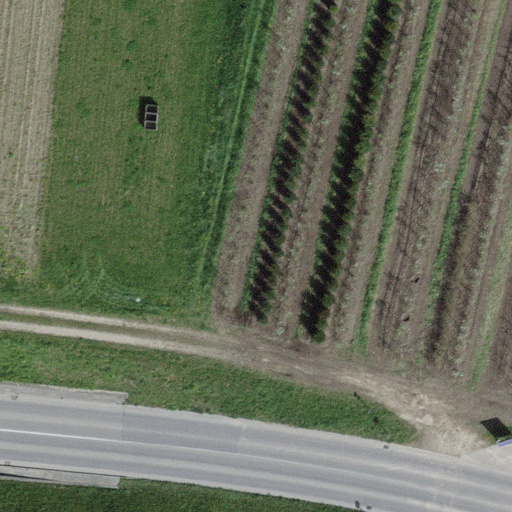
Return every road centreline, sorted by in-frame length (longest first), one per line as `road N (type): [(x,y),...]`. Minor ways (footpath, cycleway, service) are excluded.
road 1 (track): [(0,323),(286,354),(422,398),(509,499),(489,511)]
road 2 (tertiary): [(511,500),(206,442),(0,425)]
